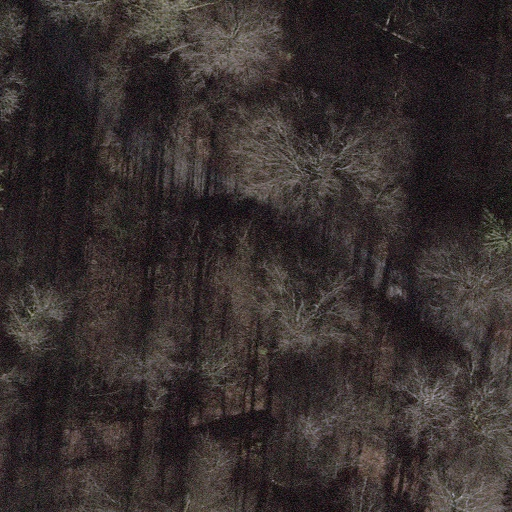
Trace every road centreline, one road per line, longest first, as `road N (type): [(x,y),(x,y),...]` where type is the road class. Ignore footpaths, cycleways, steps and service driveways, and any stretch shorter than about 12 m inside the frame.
road 1 (track): [(511,359),(438,302),(315,228),(159,170),(70,84),(43,0)]
road 2 (track): [(0,429),(52,440),(251,404),(358,457),(441,511)]
